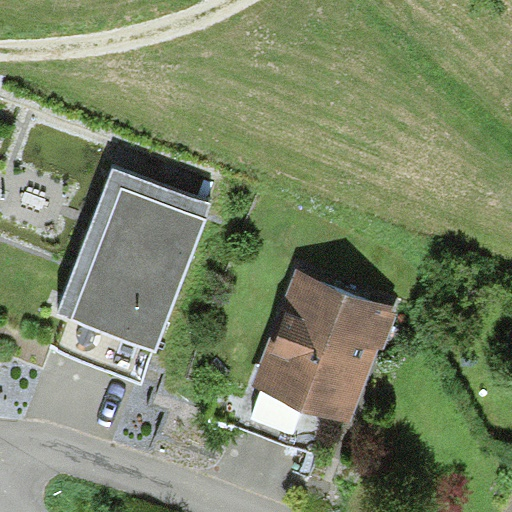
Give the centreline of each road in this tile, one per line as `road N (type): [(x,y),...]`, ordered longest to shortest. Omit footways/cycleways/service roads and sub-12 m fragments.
road 1 (residential): [(0,451),(6,445),(86,456),(251,511)]
road 2 (track): [(223,0),(173,28),(0,56)]
